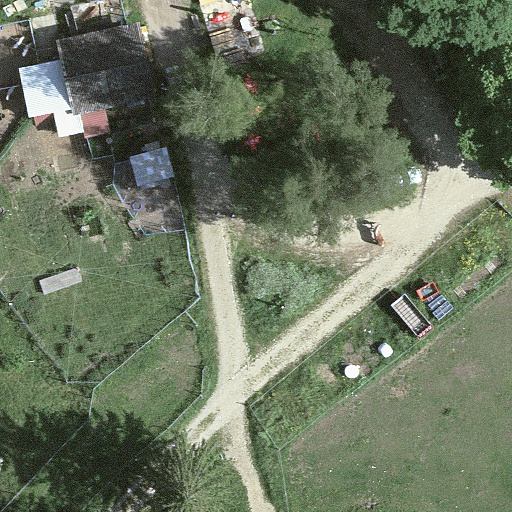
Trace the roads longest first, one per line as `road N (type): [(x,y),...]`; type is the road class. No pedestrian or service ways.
road 1 (track): [(405,263),(286,232),(208,185),(154,0)]
road 2 (track): [(511,214),(427,102),(372,0)]
road 3 (track): [(208,185),(218,258),(254,385)]
road 4 (track): [(254,385),(405,263)]
road 5 (track): [(134,511),(254,385)]
road 6 (track): [(405,263),(479,205),(511,191)]
